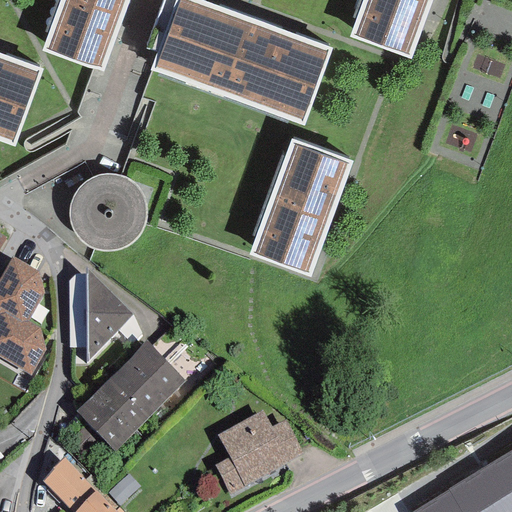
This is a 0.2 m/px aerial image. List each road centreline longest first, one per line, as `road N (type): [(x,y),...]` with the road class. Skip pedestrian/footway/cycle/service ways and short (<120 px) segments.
road 1 (residential): [(21,511),(59,374),(61,288),(51,250),(0,207)]
road 2 (secondary): [(280,511),(511,395)]
